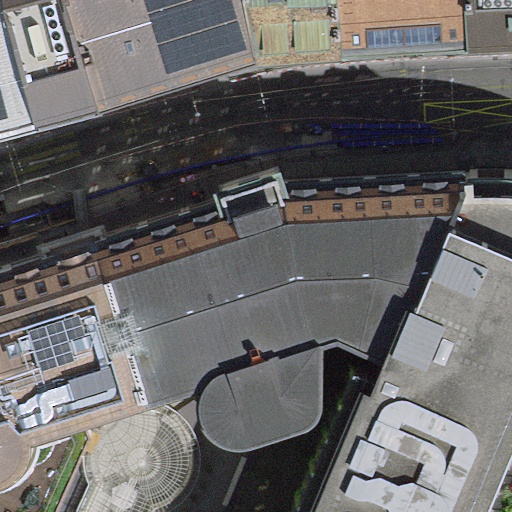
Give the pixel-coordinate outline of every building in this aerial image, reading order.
[(0,0),(0,46),(23,125),(95,109),(68,0),(0,0)] [(254,59),(242,0),(68,0),(95,109),(140,95),(254,59)] [(298,56),(344,53),(339,0),(242,0),(254,59),(298,56)] [(473,45),(470,0),(339,0),(344,53),(415,49),(473,45)] [(510,43),(511,42),(511,0),(470,0),(473,45),(510,43)] [(0,131),(23,125),(0,46),(0,131)] [(214,198),(111,233),(169,428),(152,464),(128,511),(511,511),(511,160),(295,171),(214,198)] [(169,428),(111,233),(0,269),(0,463),(13,462),(30,452),(41,433),(152,464),(169,428)] [(0,511),(128,511),(152,464),(41,433),(30,452),(13,462),(0,463),(0,511)]
